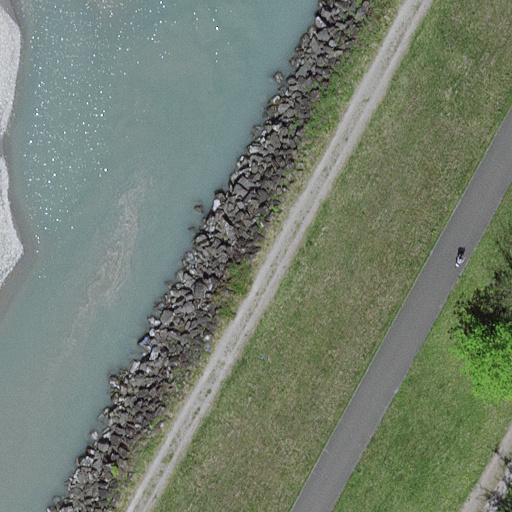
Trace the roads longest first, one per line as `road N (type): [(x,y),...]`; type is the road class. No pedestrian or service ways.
road 1 (track): [(423,0),(142,511)]
road 2 (track): [(300,511),(511,129)]
